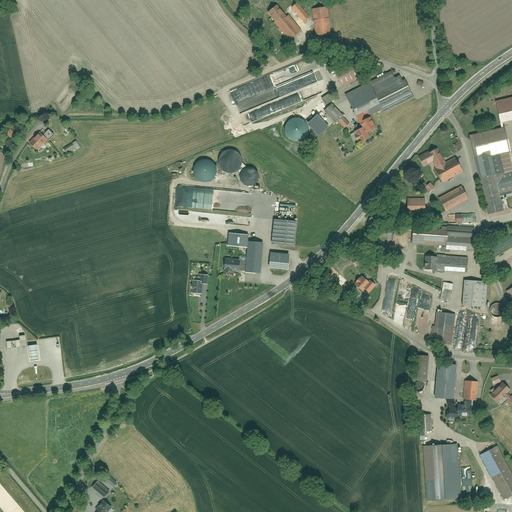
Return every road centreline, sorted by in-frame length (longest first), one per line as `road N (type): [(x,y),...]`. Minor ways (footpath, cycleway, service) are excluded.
road 1 (unclassified): [(285,284),(337,296),(456,357),(511,361)]
road 2 (tertiary): [(285,284),(326,250),(443,110)]
road 3 (unclassified): [(511,319),(459,130),(443,110)]
road 4 (track): [(244,76),(176,109),(38,120)]
road 5 (residential): [(436,82),(338,45),(244,76)]
road 6 (tertiary): [(116,377),(285,284)]
road 7 (residential): [(116,377),(115,410),(64,511)]
